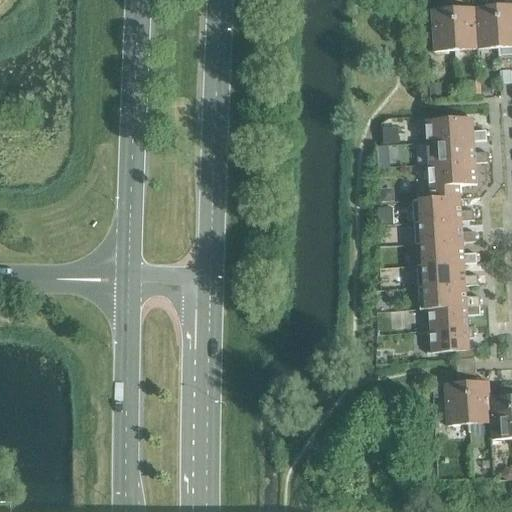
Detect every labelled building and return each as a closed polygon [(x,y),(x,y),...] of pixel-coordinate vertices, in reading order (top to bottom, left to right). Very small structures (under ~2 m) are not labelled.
[(455,52),(451,0),(442,1),(443,13),(430,13),(433,54),(455,52)] [(461,0),(451,0),(455,52),(477,51),(474,11),(462,11),(461,0)] [(485,0),(486,10),(474,11),(477,51),(498,50),(494,0),(485,0)] [(504,0),(494,0),(498,50),(511,48),(511,8),(505,9),(504,0)] [(480,82),(469,82),(470,100),(481,99),(480,90),(480,82)] [(441,85),(429,85),(429,97),(441,97),(441,85)] [(491,89),(480,90),(481,99),(492,98),(491,89)] [(424,123),(426,146),(468,143),(468,144),(473,143),(486,143),(485,132),(472,133),(472,120),(424,123)] [(397,128),(382,129),(383,145),(398,145),(397,128)] [(426,146),(427,167),(470,165),(475,165),(487,164),(486,154),(474,155),(473,143),(468,144),(468,143),(426,146)] [(389,158),(377,159),(378,170),(389,169),(389,158)] [(427,167),(429,202),(429,203),(455,201),(455,202),(460,201),(459,187),(476,187),(475,165),(470,165),(427,167)] [(393,190),(380,191),(380,204),(393,204),(393,190)] [(416,202),(418,225),(456,223),(461,223),(473,222),(473,212),(460,213),(460,201),(455,202),(455,201),(429,203),(429,202),(416,202)] [(393,209),(377,209),(377,226),(393,225),(393,209)] [(418,225),(419,247),(458,244),(458,245),(462,244),(475,244),(474,234),(462,234),(461,223),(456,223),(418,225)] [(419,247),(420,268),(459,266),(464,266),(476,265),(475,255),(463,256),(462,244),(458,245),(458,244),(419,247)] [(420,268),(422,290),(460,287),(460,288),(465,288),(477,287),(477,277),(464,277),(464,266),(459,266),(420,268)] [(423,312),(428,312),(428,311),(479,308),(478,298),(466,299),(465,288),(460,288),(460,287),(422,290),(423,312)] [(428,312),(429,332),(472,330),(472,328),(467,328),(467,318),(480,317),(479,308),(428,311),(428,312)] [(472,330),(429,332),(430,355),(455,353),(455,362),(474,361),(473,351),(469,352),(468,339),(473,339),(472,330)] [(468,426),(489,425),(490,425),(488,405),(489,405),(489,401),(488,384),(475,385),(474,373),(464,374),(468,426)] [(446,428),(468,426),(464,374),(455,374),(456,386),(443,387),(446,428)] [(490,425),(489,425),(490,441),(511,440),(511,435),(509,388),(500,388),(500,400),(489,401),(489,405),(488,405),(490,425)] [(506,469),(502,473),(502,478),(506,482),(511,482),(511,481),(511,469),(506,469)]
